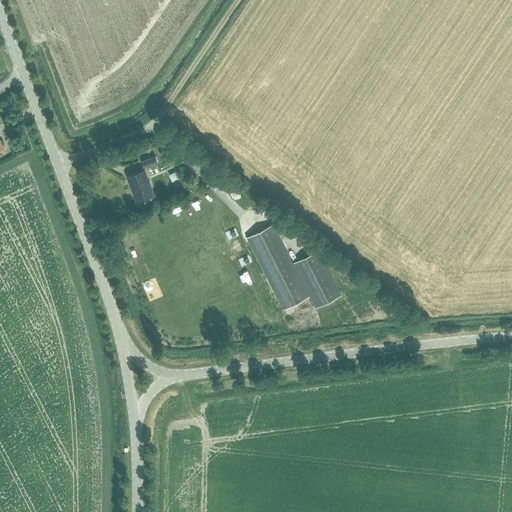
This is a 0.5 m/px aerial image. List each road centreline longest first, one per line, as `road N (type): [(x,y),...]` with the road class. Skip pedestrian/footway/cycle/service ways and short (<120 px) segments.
road 1 (tertiary): [(176,376),(511,335)]
road 2 (tertiary): [(118,325),(58,162)]
road 3 (track): [(146,129),(237,0)]
